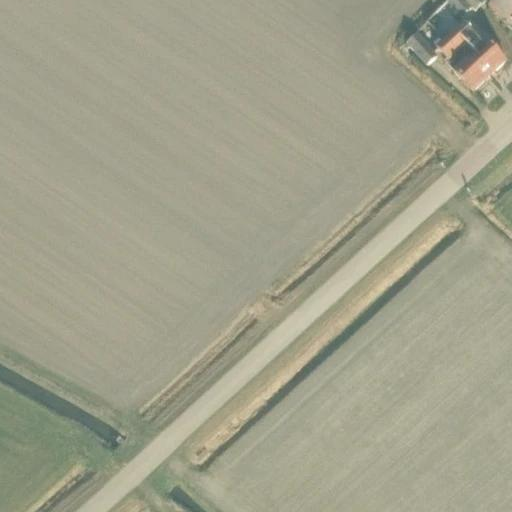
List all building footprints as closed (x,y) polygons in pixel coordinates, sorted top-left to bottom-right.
[(453,0),(447,6),(462,21),(472,12),(460,0),(453,0)] [(461,0),(476,14),(486,5),(481,0),(461,0)] [(511,0),(496,0),(488,8),(496,16),(495,18),(503,27),(504,26),(511,33),(511,0)] [(463,24),(448,38),(489,80),(506,64),(475,31),(472,34),(463,24)] [(407,47),(427,69),(438,59),(418,38),(407,47)] [(473,96),(489,80),(448,38),(436,50),(447,63),(445,65),(473,96)]
